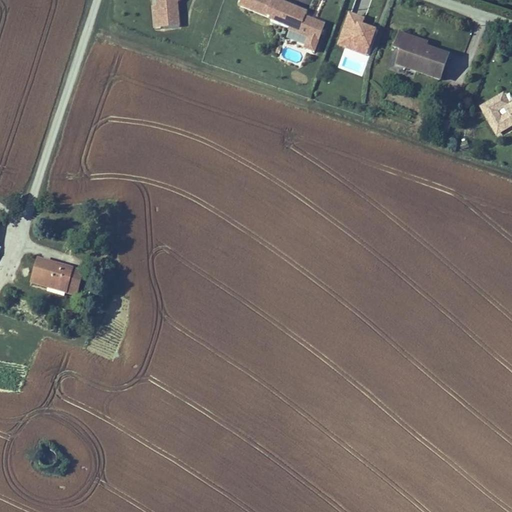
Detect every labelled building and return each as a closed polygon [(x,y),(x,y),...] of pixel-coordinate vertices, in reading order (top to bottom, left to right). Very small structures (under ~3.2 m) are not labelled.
[(156,0),(157,6),(153,7),(155,30),(180,27),(178,4),(180,0),(156,0)] [(328,29),(308,21),(310,16),(269,0),(246,0),(243,9),(275,21),(274,23),(294,31),(293,34),(312,41),(308,51),(318,55),(328,29)] [(365,23),(367,17),(351,11),(338,45),(369,57),(380,29),(365,23)] [(393,52),(400,55),(402,47),(422,53),(423,50),(425,46),(398,37),(393,52)] [(395,68),(438,82),(447,58),(423,50),(422,53),(402,47),(400,55),(395,68)] [(503,95),(479,109),(496,138),(511,127),(511,104),(509,106),(503,95)] [(444,119),(439,134),(447,136),(452,122),(444,119)] [(446,148),(455,151),(459,139),(450,136),(446,148)] [(85,274),(39,261),(31,286),(78,300),(85,274)]
